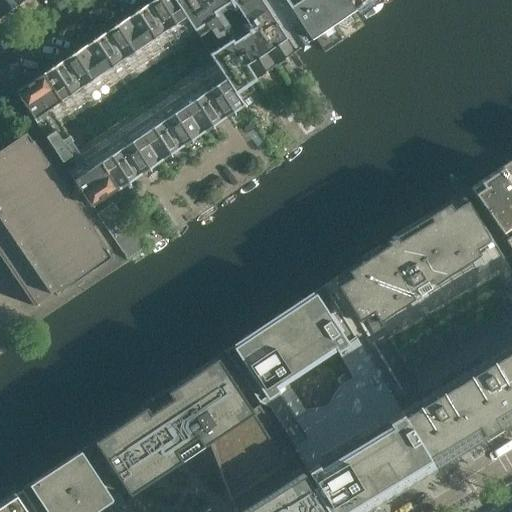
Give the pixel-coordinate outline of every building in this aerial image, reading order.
[(0,0),(0,16),(22,2),(23,2),(23,1),(22,0),(0,0)] [(116,189),(243,104),(235,92),(235,91),(214,59),(213,60),(87,144),(79,150),(70,154),(64,145),(72,140),(68,135),(61,140),(55,131),(62,125),(71,119),(197,35),(197,34),(174,0),(153,0),(16,92),(91,205),(116,189)] [(294,50),(261,0),(174,0),(197,34),(197,35),(213,60),(214,59),(235,91),(294,50)] [(261,0),(294,50),(310,39),(284,0),(261,0)] [(284,0),(310,39),(353,9),(347,0),(284,0)] [(365,0),(347,0),(353,9),(365,0)] [(313,86),(295,59),(279,70),(296,97),(313,86)] [(111,259),(27,135),(26,132),(0,149),(0,256),(34,307),(55,292),(57,296),(111,259)] [(511,160),(468,191),(501,236),(511,253),(511,160)] [(511,341),(464,264),(479,254),(477,252),(492,243),(483,229),(462,194),(388,239),(389,242),(333,280),(412,410),(404,415),(434,466),(442,460),(511,418),(511,341)] [(147,245),(133,224),(129,226),(113,203),(97,214),(127,259),(147,245)] [(339,331),(342,329),(329,311),(327,313),(314,293),(225,351),(259,402),(270,408),(309,467),(306,469),(316,485),(312,486),(311,487),(326,511),(357,511),(434,466),(404,415),(403,416),(356,337),(347,342),(339,331)] [(123,411),(218,348),(220,342),(221,336),(219,331),(214,327),(209,325),(203,325),(108,389),(106,394),(106,400),(107,406),(112,409),(117,411),(123,411)] [(326,511),(311,487),(302,473),(259,405),(251,410),(217,357),(183,380),(93,441),(129,495),(209,442),(235,511),(211,511),(210,510),(206,511),(326,511)] [(130,511),(91,451),(26,494),(37,511),(130,511)] [(37,511),(26,494),(24,492),(22,489),(0,504),(0,511),(37,511)] [(125,503),(130,510),(140,504),(135,497),(125,503)]
